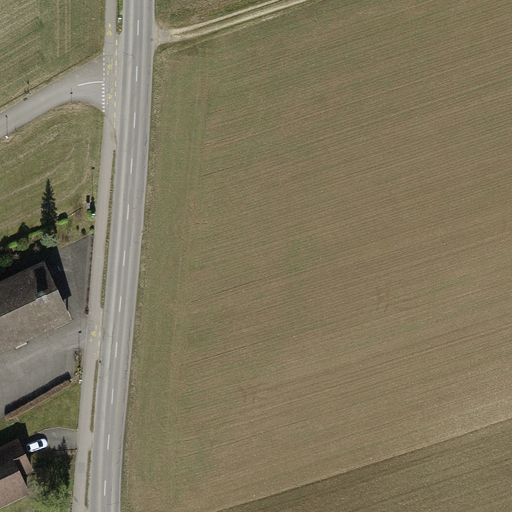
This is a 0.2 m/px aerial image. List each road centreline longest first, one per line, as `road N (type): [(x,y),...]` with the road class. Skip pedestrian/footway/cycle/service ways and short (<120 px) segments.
road 1 (secondary): [(106,511),(139,47)]
road 2 (residential): [(139,47),(0,126)]
road 3 (track): [(284,0),(139,47)]
